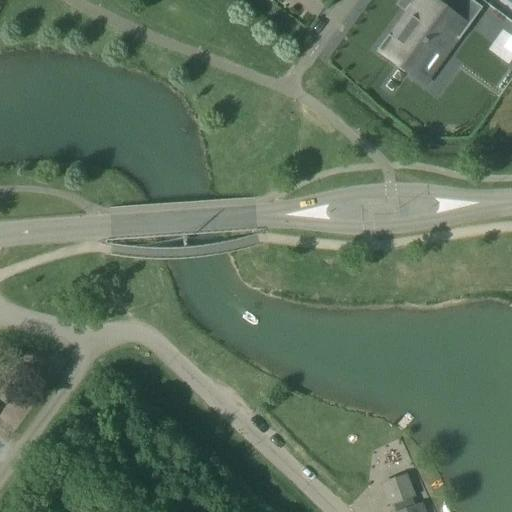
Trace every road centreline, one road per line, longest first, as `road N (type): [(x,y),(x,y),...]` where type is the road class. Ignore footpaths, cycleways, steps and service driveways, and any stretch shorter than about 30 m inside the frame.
road 1 (residential): [(92,334),(151,339),(335,511)]
road 2 (residential): [(257,215),(0,235)]
road 3 (residential): [(507,200),(389,187),(257,215)]
road 4 (residential): [(257,215),(369,228),(507,200)]
road 5 (residential): [(0,480),(83,360),(92,334)]
